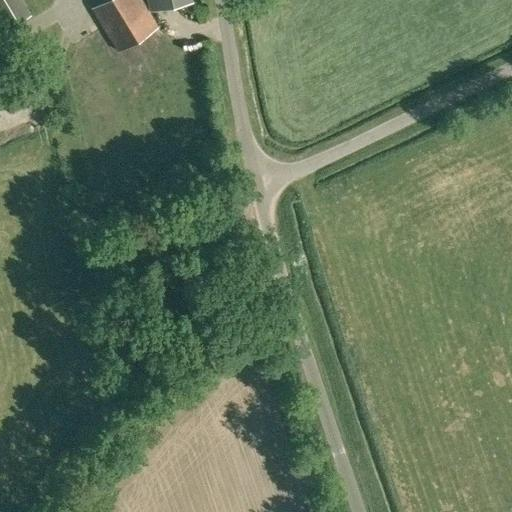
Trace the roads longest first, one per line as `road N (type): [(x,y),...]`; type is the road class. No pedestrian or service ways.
road 1 (unclassified): [(359,511),(263,224),(270,171)]
road 2 (unclassified): [(511,63),(312,160),(270,171)]
road 3 (unclassified): [(270,171),(237,111),(220,0)]
